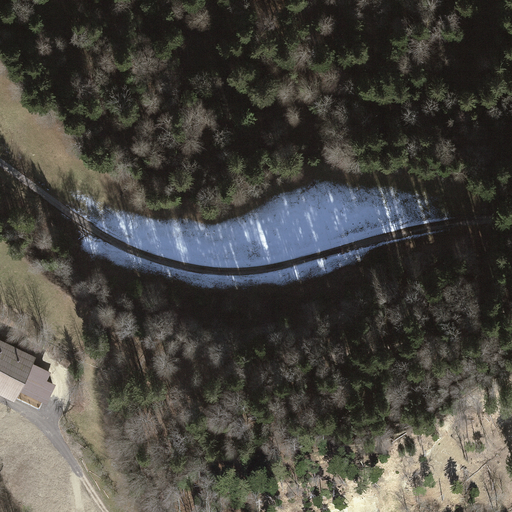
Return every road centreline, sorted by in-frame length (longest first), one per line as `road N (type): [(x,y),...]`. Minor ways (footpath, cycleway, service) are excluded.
road 1 (track): [(511,155),(348,94),(297,99),(187,131)]
road 2 (track): [(106,511),(50,419),(0,393)]
